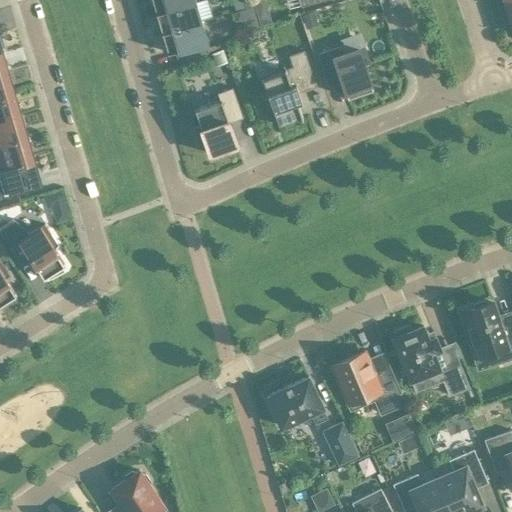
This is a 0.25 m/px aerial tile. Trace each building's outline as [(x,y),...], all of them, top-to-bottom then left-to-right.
[(152,0),(156,12),(194,1),(193,0),(152,0)] [(200,21),(194,1),(156,12),(162,32),(200,21)] [(200,21),(162,32),(168,52),(176,50),(180,66),(208,52),(205,42),(206,41),(200,21)] [(345,53),(342,45),(318,53),(327,79),(340,74),(348,97),(373,88),(365,64),(370,62),(365,47),(359,49),(359,48),(345,53)] [(0,74),(9,72),(2,50),(0,50),(0,74)] [(302,101),(299,92),(317,86),(305,50),(289,55),(293,66),(286,68),(284,68),(285,71),(263,79),(279,124),(301,117),(302,118),(303,118),(298,102),(302,101)] [(195,100),(220,89),(211,68),(185,78),(195,100)] [(0,97),(15,93),(9,72),(0,74),(0,97)] [(201,126),(195,128),(200,142),(206,140),(210,154),(237,144),(229,122),(243,118),(233,87),(217,93),(220,100),(195,109),(201,126)] [(0,121),(22,115),(15,93),(0,97),(0,121)] [(22,115),(0,121),(0,145),(28,137),(22,115)] [(28,137),(0,145),(0,169),(34,159),(28,137)] [(41,182),(34,159),(0,169),(0,206),(20,200),(17,189),(41,182)] [(13,219),(0,227),(0,231),(19,262),(29,255),(44,278),(48,275),(50,277),(63,270),(61,267),(65,264),(55,248),(58,244),(45,224),(29,234),(13,219)] [(0,304),(17,294),(6,278),(10,274),(0,259),(0,304)] [(496,317),(491,301),(462,310),(468,327),(465,328),(475,357),(494,350),(498,363),(511,357),(511,322),(502,325),(499,316),(496,317)] [(429,339),(423,325),(411,330),(409,324),(394,330),(397,336),(394,337),(411,380),(412,379),(416,391),(444,380),(450,394),(469,387),(460,364),(442,372),(434,351),(440,348),(435,336),(429,339)] [(404,403),(388,365),(374,371),(365,350),(332,364),(351,408),(375,398),(381,412),(404,403)] [(282,426),(311,412),(316,423),(327,418),(322,407),(323,406),(309,375),(267,395),(282,426)] [(342,422),(324,431),(339,463),(357,455),(342,422)] [(511,433),(511,430),(484,439),(496,472),(511,466),(511,468),(511,433)] [(438,477),(453,511),(475,511),(478,511),(477,507),(483,504),(476,487),(488,482),(475,451),(450,462),(453,468),(452,471),(438,477)] [(139,470),(136,472),(132,471),(125,475),(124,480),(111,489),(126,510),(123,511),(155,511),(164,506),(150,485),(151,481),(146,473),(141,473),(139,470)] [(453,511),(438,477),(424,483),(422,482),(418,473),(393,483),(405,511),(414,511),(417,511),(419,511),(453,511)] [(393,511),(381,487),(352,502),(356,511),(393,511)]
